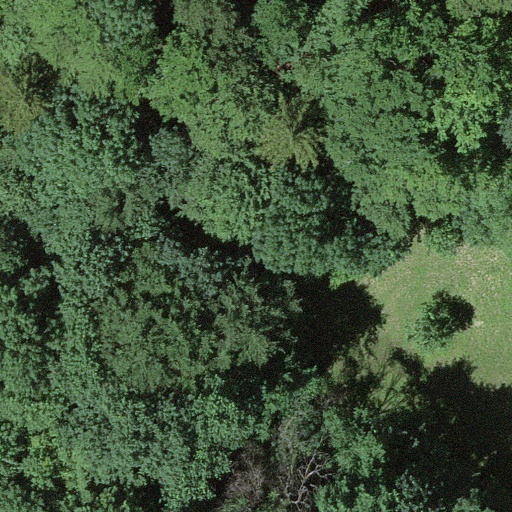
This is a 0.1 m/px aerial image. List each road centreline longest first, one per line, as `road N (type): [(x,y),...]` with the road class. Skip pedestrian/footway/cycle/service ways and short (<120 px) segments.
road 1 (track): [(0,329),(115,402),(256,511)]
road 2 (track): [(371,68),(511,234)]
